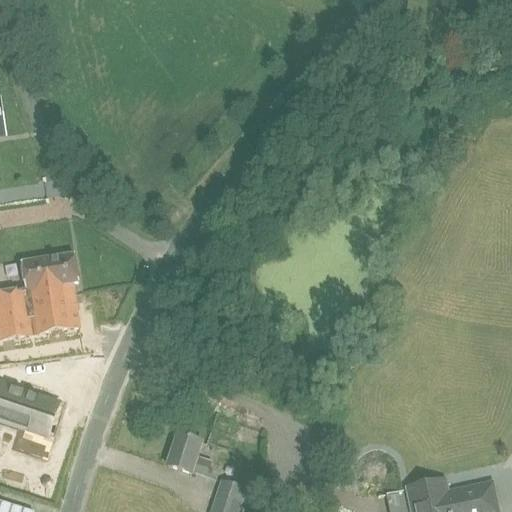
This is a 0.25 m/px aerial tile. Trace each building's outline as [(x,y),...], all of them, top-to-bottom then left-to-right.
[(0,341),(80,330),(74,286),(80,285),(76,257),(23,264),(26,292),(0,295),(0,341)] [(0,421),(42,443),(61,407),(9,381),(0,398),(0,421)] [(207,478),(211,465),(197,460),(202,444),(179,436),(168,468),(191,475),(192,473),(207,478)] [(239,511),(246,490),(222,482),(212,511),(239,511)] [(497,511),(492,485),(447,495),(445,486),(424,490),(420,488),(407,490),(411,511),(497,511)] [(0,511),(27,511),(0,503),(0,511)]
